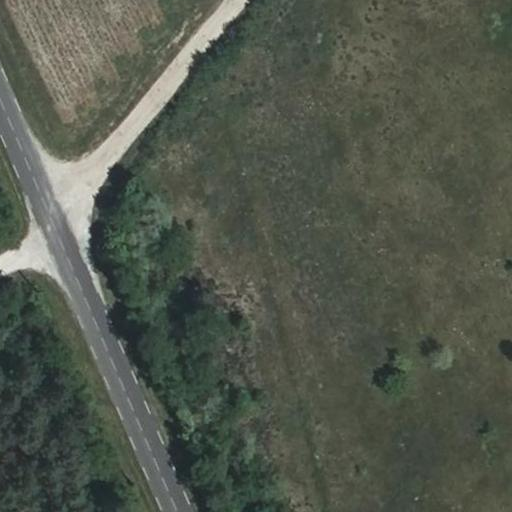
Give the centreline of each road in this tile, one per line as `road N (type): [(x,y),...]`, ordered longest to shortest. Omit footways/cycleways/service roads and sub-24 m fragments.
road 1 (secondary): [(0,45),(183,511)]
road 2 (track): [(0,271),(72,234),(255,0)]
